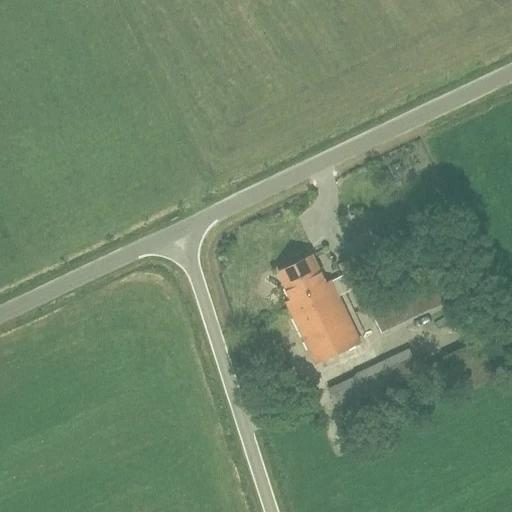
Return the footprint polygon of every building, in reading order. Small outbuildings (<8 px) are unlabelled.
[(364,253),(369,264),(384,257),(378,246),(364,253)] [(288,303),(290,308),(316,363),(361,342),(332,282),(327,285),(313,256),(279,272),(293,301),(288,303)] [(341,264),(346,275),(353,290),(366,284),(354,258),(341,264)] [(382,332),(445,302),(432,274),(369,304),(382,332)] [(459,394),(497,377),(486,352),(496,347),(486,324),(474,327),(461,333),(467,346),(442,357),(443,359),(426,367),(438,392),(455,385),(459,394)] [(339,411),(421,374),(410,349),(354,375),(355,377),(329,389),(339,411)] [(337,410),(325,415),(337,444),(349,439),(337,410)]
